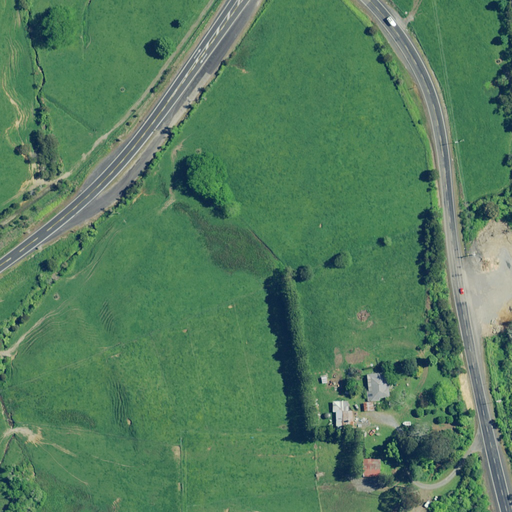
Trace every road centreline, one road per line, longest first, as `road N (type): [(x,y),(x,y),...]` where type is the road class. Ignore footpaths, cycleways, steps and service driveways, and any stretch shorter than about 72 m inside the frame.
road 1 (primary): [(508,511),(461,313),(432,106),(410,54),(368,0)]
road 2 (primary): [(0,266),(122,160),(240,0)]
